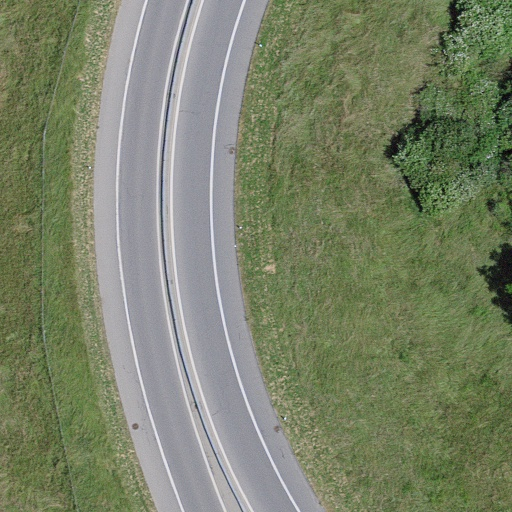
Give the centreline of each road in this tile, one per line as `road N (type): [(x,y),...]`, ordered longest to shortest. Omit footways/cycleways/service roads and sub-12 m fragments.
road 1 (motorway): [(279,511),(223,393),(197,265),(197,133),(226,0)]
road 2 (motorway): [(165,0),(137,162),(138,251),(157,371),(202,511)]
